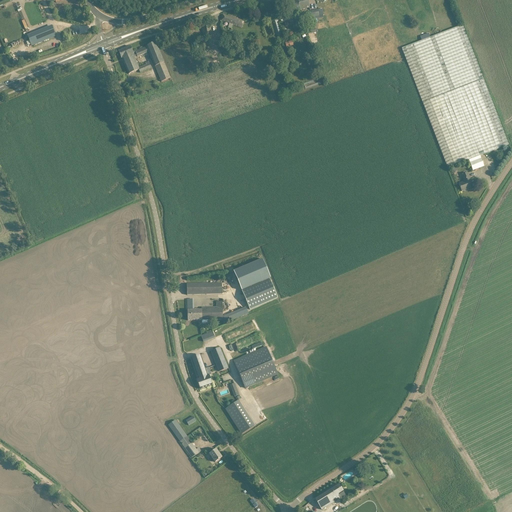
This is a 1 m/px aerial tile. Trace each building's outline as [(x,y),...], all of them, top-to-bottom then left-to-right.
[(289,2),(290,7),(291,12),(300,11),(297,0),(289,2)] [(309,7),(309,3),(307,0),(297,0),(300,11),(305,10),(304,7),(309,7)] [(232,26),(242,28),(242,26),(244,22),(236,19),(236,18),(222,15),(221,19),(221,21),(229,24),(233,25),(232,26)] [(462,26),(430,38),(422,41),(402,49),(448,169),(469,161),(473,171),(484,166),(480,156),(508,145),(506,141),(462,26)] [(33,34),(28,36),(32,46),(37,44),(56,36),(52,27),(33,34)] [(210,27),(202,28),(203,36),(211,35),(210,27)] [(130,46),(125,49),(118,51),(121,59),(122,58),(129,74),(139,70),(140,73),(151,68),(149,64),(144,66),(139,68),(134,56),(137,55),(137,57),(149,52),(161,82),(170,78),(156,43),(146,47),(147,47),(133,53),(130,46)] [(231,45),(221,47),(223,54),(228,53),(228,50),(232,49),(231,45)] [(459,184),(462,191),(474,187),(471,180),(470,180),(468,173),(462,175),(465,182),(459,184)] [(262,260),(234,272),(241,290),(269,279),(270,278),(262,260)] [(269,279),(242,291),(250,310),(277,298),(269,279)] [(228,283),(222,284),(222,283),(187,285),(187,295),(222,294),(229,294),(228,283)] [(188,321),(223,320),(222,302),(216,302),(216,308),(201,308),(202,310),(195,310),(194,299),(187,300),(188,310),(187,311),(188,321)] [(202,341),(214,338),(213,332),(201,335),(202,341)] [(233,361),(245,389),(278,375),(266,347),(241,358),(233,361)] [(216,350),(211,352),(219,372),(228,369),(220,348),(216,350)] [(207,376),(206,372),(210,370),(209,368),(205,369),(200,355),(191,359),(198,379),(207,376)] [(209,375),(207,376),(198,379),(197,379),(200,389),(212,385),(209,375)] [(254,426),(238,401),(225,409),(241,434),(254,426)] [(193,417),(186,421),(189,426),(196,421),(193,417)] [(169,425),(168,425),(180,442),(187,437),(175,420),(171,423),(169,425)] [(187,437),(180,442),(185,448),(192,443),(191,443),(187,437)] [(216,449),(212,452),(209,454),(215,462),(218,460),(222,458),(216,449)] [(343,480),(353,476),(351,472),(342,476),(343,480)] [(315,499),(322,510),(339,499),(337,496),(343,492),(338,484),(315,499)] [(242,506),(247,501),(244,498),(248,495),(242,488),(240,490),(238,488),(235,491),(236,493),(232,496),(238,503),(239,502),(242,506)] [(369,494),(363,498),(365,502),(372,499),(369,494)] [(344,509),(345,511),(360,511),(357,503),(344,509)]
